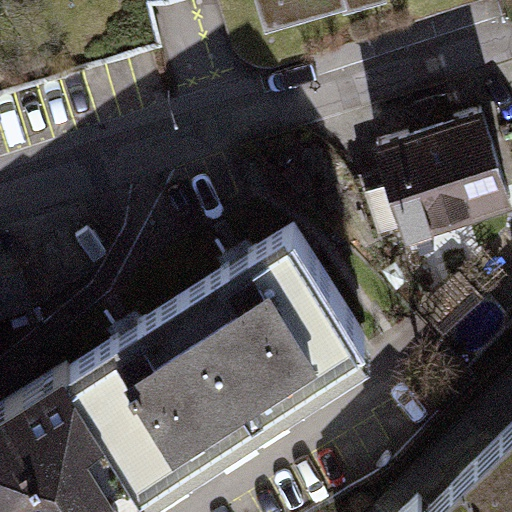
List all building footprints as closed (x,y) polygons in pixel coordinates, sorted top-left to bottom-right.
[(257,0),(271,39),(386,0),(257,0)] [(390,130),(417,213),(511,182),(511,150),(495,97),(390,130)] [(184,277),(270,410),(381,339),(295,206),(184,277)] [(29,270),(0,278),(0,311),(38,299),(29,270)] [(270,410),(184,277),(72,348),(158,482),(270,410)] [(110,511),(158,482),(72,348),(0,394),(0,479),(20,511),(110,511)] [(511,511),(511,424),(445,495),(428,480),(416,493),(401,508),(405,511),(511,511)] [(0,511),(20,511),(0,479),(0,511)]
